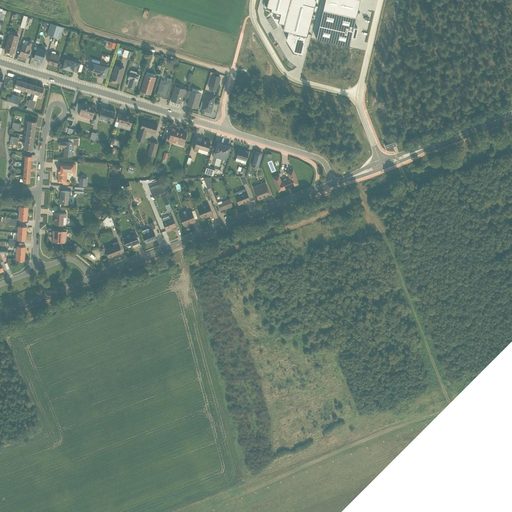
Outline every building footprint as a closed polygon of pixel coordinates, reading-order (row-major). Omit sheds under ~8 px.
[(289,0),(267,0),(265,7),(271,9),(270,13),(278,26),(278,23),(284,24),(289,0)] [(316,1),(311,0),(289,0),(283,30),(288,32),(286,40),(294,52),(302,54),(316,1)] [(324,0),(316,39),(349,47),(351,37),(355,38),(357,28),(353,27),(359,0),(324,0)] [(47,34),(53,36),(56,25),(50,23),(47,34)] [(56,25),(53,36),(60,38),(63,27),(56,25)] [(5,50),(13,52),(18,36),(10,33),(5,50)] [(19,54),(28,57),(32,43),(28,41),(24,39),(19,54)] [(34,59),(42,61),(46,49),(37,46),(34,59)] [(48,63),(56,65),(60,55),(55,53),(56,52),(55,51),(53,50),(51,51),(48,63)] [(73,70),(77,71),(80,63),(65,58),(62,67),(73,70)] [(105,77),(108,66),(99,63),(100,61),(92,58),(89,69),(96,71),(96,72),(98,73),(97,75),(105,77)] [(116,81),(120,82),(124,68),(116,65),(111,82),(115,83),(116,81)] [(127,87),(135,89),(139,74),(136,73),(137,72),(130,70),(130,71),(127,79),(129,79),(127,87)] [(145,91),(150,93),(155,77),(154,77),(155,74),(147,72),(146,75),(140,91),(144,92),(145,91)] [(212,76),(210,85),(217,87),(220,75),(219,74),(218,77),(212,76)] [(162,98),(165,99),(171,79),(167,78),(166,81),(161,80),(156,94),(162,96),(162,98)] [(21,89),(23,81),(17,79),(14,87),(21,89)] [(21,89),(28,91),(30,83),(23,81),(21,89)] [(34,93),(37,85),(30,83),(28,91),(34,93)] [(38,94),(41,95),(44,87),(37,85),(34,93),(34,94),(30,107),(33,108),(38,94)] [(185,89),(176,86),(171,100),(180,103),(182,96),(186,98),(188,90),(185,89)] [(187,105),(196,108),(201,91),(192,88),(192,90),(191,90),(191,91),(188,90),(186,98),(189,98),(187,105)] [(214,97),(206,94),(204,102),(202,102),(200,109),(210,112),(214,97)] [(79,115),(92,119),(90,124),(93,125),(95,119),(92,119),(96,106),(92,105),(92,106),(82,103),(79,115)] [(107,122),(111,124),(115,112),(102,108),(99,118),(107,120),(107,122)] [(117,127),(129,131),(133,118),(121,114),(117,127)] [(28,120),(27,127),(35,128),(36,121),(28,120)] [(154,133),(157,125),(143,121),(137,141),(143,143),(147,131),(154,133)] [(26,134),(34,135),(35,128),(27,127),(26,134)] [(168,141),(183,146),(187,134),(176,131),(176,129),(172,128),(168,141)] [(26,134),(25,141),(33,142),(34,135),(26,134)] [(207,155),(210,143),(201,140),(201,138),(198,137),(193,151),(207,155)] [(64,156),(72,157),(73,145),(78,145),(79,139),(74,138),(74,142),(60,141),(59,147),(65,147),(64,156)] [(24,148),(32,149),(33,142),(25,141),(24,148)] [(151,142),(147,154),(155,156),(158,144),(151,142)] [(212,156),(226,160),(230,147),(217,143),(215,152),(214,152),(212,156)] [(235,161),(245,164),(249,151),(246,150),(245,151),(239,150),(235,161)] [(262,154),(256,152),(251,166),(258,168),(262,154)] [(75,174),(76,164),(59,163),(59,169),(58,169),(58,170),(57,171),(58,171),(58,172),(59,172),(59,173),(58,173),(58,174),(58,182),(63,182),(62,185),(70,185),(70,182),(67,181),(67,173),(75,174)] [(134,171),(136,166),(129,164),(128,169),(128,170),(127,172),(133,174),(134,171)] [(204,173),(213,176),(214,170),(206,168),(204,173)] [(278,192),(298,184),(293,170),(287,173),(289,178),(287,179),(286,179),(285,178),(284,179),(283,180),(281,181),(278,176),(273,178),(278,192)] [(210,177),(203,178),(204,180),(207,189),(212,187),(210,177)] [(210,195),(207,189),(204,180),(203,180),(202,178),(200,178),(203,184),(201,184),(204,190),(203,190),(206,197),(210,195)] [(258,199),(270,195),(265,182),(253,187),(258,199)] [(153,196),(159,194),(156,187),(150,189),(153,196)] [(250,202),(246,192),(245,189),(234,193),(235,196),(238,205),(246,202),(246,204),(250,202)] [(58,204),(69,205),(70,196),(71,197),(71,193),(71,192),(60,191),(61,191),(60,199),(59,199),(58,199),(59,199),(59,203),(58,203),(58,204)] [(166,195),(162,197),(167,211),(172,210),(166,195)] [(233,207),(229,199),(222,202),(221,201),(217,202),(218,204),(220,211),(225,209),(224,208),(228,207),(228,209),(233,207)] [(19,207),(19,213),(27,213),(28,206),(20,206),(20,203),(11,202),(11,206),(17,206),(17,207),(19,207)] [(208,217),(213,215),(208,203),(197,208),(201,218),(207,215),(208,217)] [(191,223),(196,222),(191,210),(187,212),(186,210),(178,213),(183,225),(191,222),(191,223)] [(19,220),(27,220),(27,213),(19,213),(18,218),(17,218),(17,219),(10,219),(11,218),(7,218),(7,217),(1,217),(1,222),(10,222),(19,223),(19,220)] [(55,213),(54,224),(66,225),(66,213),(55,213)] [(109,214),(104,220),(103,221),(105,228),(114,225),(109,214)] [(176,226),(173,217),(170,218),(170,217),(168,216),(163,218),(162,220),(163,221),(162,221),(164,227),(165,230),(165,229),(166,232),(171,230),(170,228),(175,226),(176,226)] [(14,231),(14,233),(26,233),(27,226),(19,226),(19,223),(10,222),(10,225),(15,226),(14,231)] [(146,243),(156,239),(152,230),(150,231),(149,229),(147,228),(142,231),(141,232),(146,243)] [(62,243),(67,244),(67,238),(66,238),(67,232),(53,231),(53,235),(54,235),(53,241),(62,242),(62,243)] [(18,240),(26,240),(26,233),(14,233),(13,233),(13,239),(9,239),(9,242),(17,243),(18,240)] [(134,247),(140,245),(137,237),(136,237),(134,233),(126,236),(127,237),(123,239),(125,244),(126,244),(127,248),(131,246),(131,245),(132,244),(133,247),(134,247)] [(109,258),(122,252),(117,241),(112,243),(113,246),(105,249),(109,258)] [(16,247),(16,253),(25,253),(25,246),(17,246),(17,243),(9,242),(7,242),(6,246),(9,246),(9,245),(15,246),(14,247),(16,247)] [(16,260),(24,260),(25,253),(16,253),(16,258),(14,258),(14,259),(8,259),(7,262),(16,263),(16,260)]
